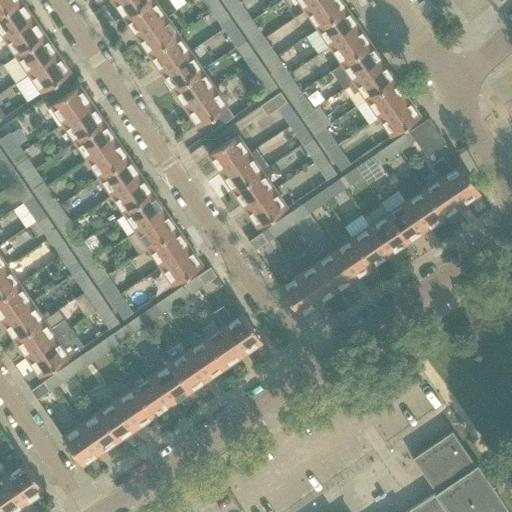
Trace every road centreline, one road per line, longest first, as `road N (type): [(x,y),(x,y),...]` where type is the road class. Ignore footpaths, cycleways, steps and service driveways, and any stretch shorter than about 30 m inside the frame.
road 1 (residential): [(304,377),(52,0)]
road 2 (tertiary): [(304,377),(511,236)]
road 3 (tertiary): [(108,511),(304,377)]
road 4 (residential): [(0,393),(80,511)]
